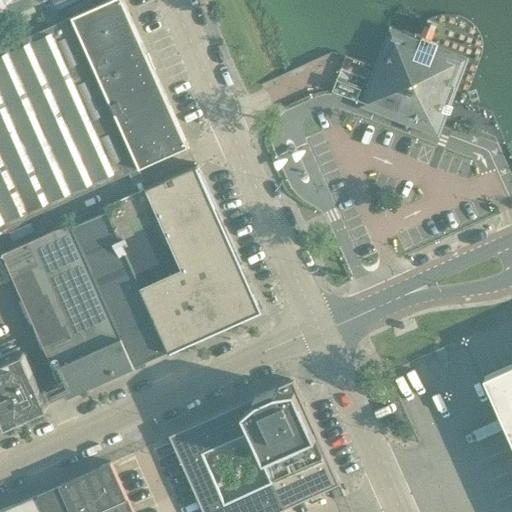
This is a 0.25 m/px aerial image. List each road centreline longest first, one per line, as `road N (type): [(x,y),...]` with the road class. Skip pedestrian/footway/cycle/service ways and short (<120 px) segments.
road 1 (unclassified): [(172,0),(321,331)]
road 2 (unclassified): [(321,331),(0,471)]
road 3 (unknown): [(511,327),(462,343),(424,370),(420,386),(446,465)]
road 4 (unclassified): [(321,331),(400,511)]
road 5 (unclassified): [(511,239),(417,280),(402,296)]
